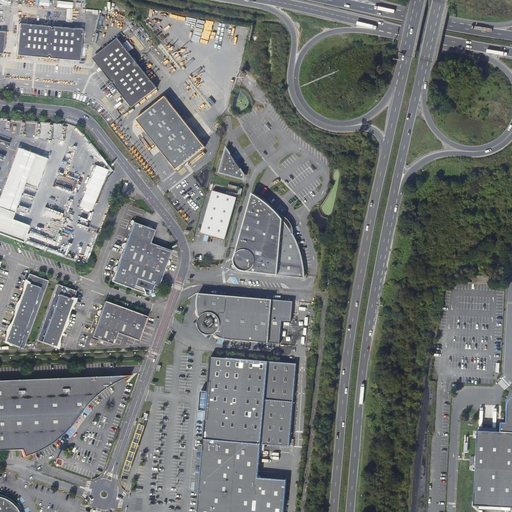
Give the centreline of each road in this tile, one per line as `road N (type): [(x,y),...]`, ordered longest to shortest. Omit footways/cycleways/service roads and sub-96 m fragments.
road 1 (primary): [(384,155),(348,341),(332,511)]
road 2 (primary): [(349,511),(366,342),(391,205)]
road 3 (trunk): [(400,83),(357,121),(326,121),(300,95),(297,68),(309,43),(335,30),(381,26)]
road 4 (trunk): [(246,0),(281,14),(294,30),(291,82),(302,110),(325,126),(374,130),(384,155)]
road 5 (unknown): [(120,159),(84,236),(71,227),(81,154)]
road 6 (unclassified): [(138,183),(80,115),(0,104)]
road 7 (unclassified): [(115,461),(167,314)]
road 8 (trunk): [(391,205),(419,163),(481,153),(511,135)]
road 9 (unclassified): [(167,314),(184,252),(138,183)]
road 10 (trunk): [(511,126),(493,145),(462,149),(438,135),(419,88)]
road 11 (primary): [(391,205),(419,88)]
